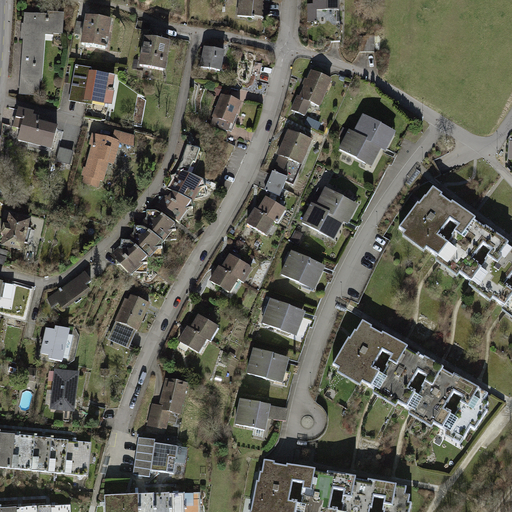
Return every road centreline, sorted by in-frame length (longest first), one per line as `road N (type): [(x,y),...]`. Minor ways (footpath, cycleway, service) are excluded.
road 1 (residential): [(285,49),(271,118),(248,173),(139,372),(121,454)]
road 2 (residential): [(0,271),(40,284),(75,274),(158,185),(197,27)]
road 3 (residential): [(444,124),(373,217),(329,307),(295,417)]
road 4 (residential): [(285,49),(365,72),(444,124)]
road 5 (track): [(511,405),(431,511)]
